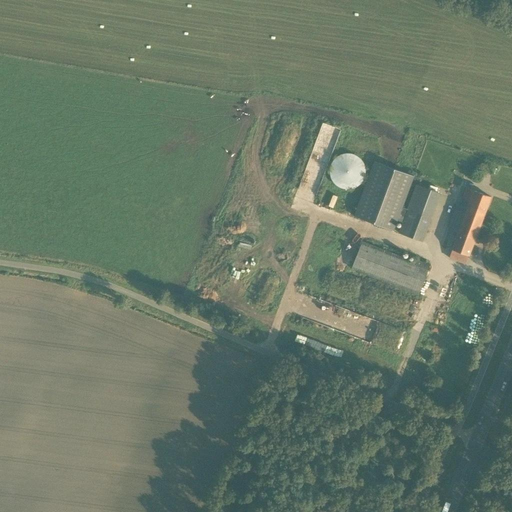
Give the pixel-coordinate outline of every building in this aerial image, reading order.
[(329,170),(329,173),(330,177),(331,180),(333,183),(335,185),(338,187),(342,188),(345,189),(348,189),(351,188),(356,187),(358,185),(360,183),(362,180),(363,177),(364,174),(365,171),(364,168),(363,164),(361,161),(359,159),(356,156),(353,155),(350,154),(347,154),(342,154),(339,155),(338,156),(335,158),(333,160),(331,162),(330,165),(329,170)] [(373,161),(353,216),(393,231),(397,220),(402,207),(414,176),(373,161)] [(402,207),(397,220),(402,222),(398,232),(422,241),(440,193),(416,184),(407,209),(402,207)] [(452,250),(449,258),(465,264),(468,256),(469,256),(491,197),(466,188),(462,198),(466,200),(463,206),(456,204),(447,229),(457,233),(451,249),(452,250)] [(435,270),(305,221),(285,273),(408,319),(417,296),(425,299),(435,270)] [(357,333),(371,336),(373,326),(359,324),(357,333)] [(317,330),(313,349),(339,354),(343,336),(317,330)]
